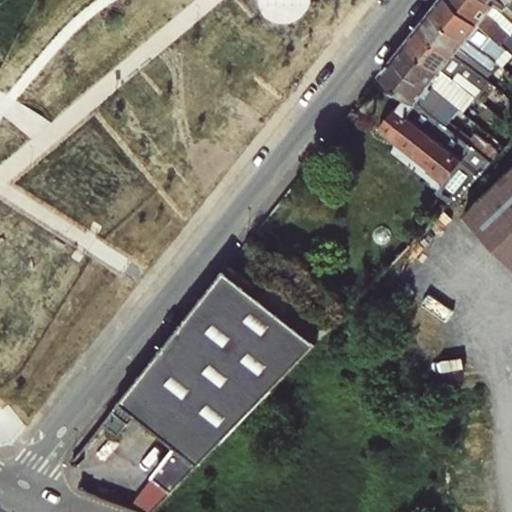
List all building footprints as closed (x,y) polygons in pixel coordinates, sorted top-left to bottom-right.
[(440,0),(433,10),(486,58),(498,44),(456,0),(440,0)] [(505,37),(509,32),(488,9),(494,3),(491,0),(456,0),(498,44),(505,37)] [(511,0),(491,0),(494,3),(511,21),(511,0)] [(488,9),(509,32),(511,29),(511,21),(494,3),(488,9)] [(421,25),(453,57),(460,50),(478,67),(486,58),(433,10),(421,25)] [(409,40),(442,71),(447,66),(465,83),(472,74),(453,57),(421,25),(409,40)] [(511,44),(505,37),(498,44),(511,57),(511,44)] [(473,101),(442,71),(409,40),(396,57),(446,103),(459,115),(473,101)] [(383,73),(406,94),(444,130),(458,143),(466,150),(482,165),(488,158),(466,136),(462,140),(448,126),(459,115),(446,103),(396,57),(383,73)] [(486,87),(472,74),(465,83),(478,95),(486,87)] [(444,130),(406,94),(380,121),(425,163),(421,167),(419,169),(436,183),(466,150),(458,143),(444,130)] [(425,163),(380,121),(376,125),(421,167),(425,163)] [(509,136),(504,131),(491,144),(497,149),(509,136)] [(511,169),(467,214),(511,260),(511,169)] [(275,384),(318,339),(260,293),(228,267),(104,422),(120,434),(131,421),(133,422),(139,415),(178,446),(156,473),(176,488),(275,384)] [(277,272),(260,293),(318,339),(336,320),(277,272)] [(153,508),(167,484),(152,476),(139,500),(153,508)]
